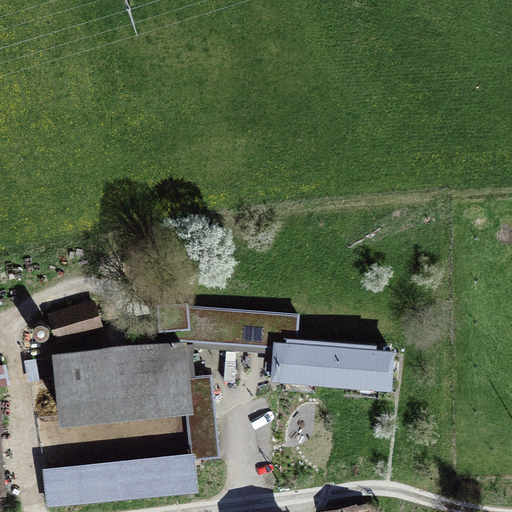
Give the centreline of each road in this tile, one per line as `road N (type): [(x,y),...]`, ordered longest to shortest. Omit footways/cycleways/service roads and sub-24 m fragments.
road 1 (track): [(449,507),(444,211),(424,197),(300,207)]
road 2 (track): [(0,363),(31,511)]
